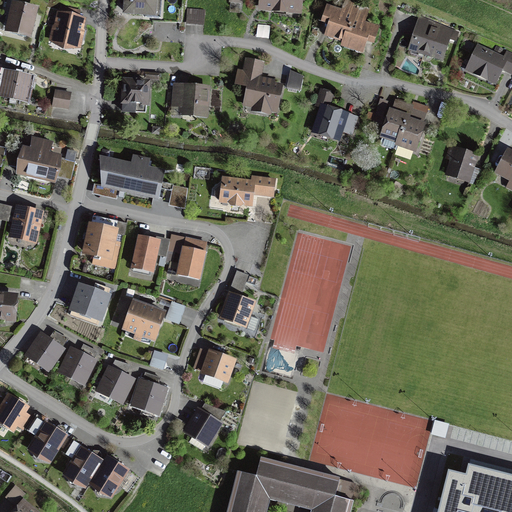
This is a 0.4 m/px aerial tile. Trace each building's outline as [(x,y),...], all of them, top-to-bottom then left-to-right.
[(126,0),(126,12),(146,13),(145,17),(161,18),(161,0),(126,0)] [(230,0),(230,12),(240,13),(241,0),(240,0),(230,0)] [(262,0),(262,7),(298,11),(299,0),(262,0)] [(345,41),(354,15),(355,11),(353,10),(354,5),(354,4),(354,3),(354,2),(354,1),(353,0),(352,0),(347,0),(348,0),(347,1),(347,2),(343,13),(335,10),(332,21),(327,35),(345,41)] [(35,10),(14,5),(8,29),(29,34),(35,10)] [(78,19),(77,18),(79,11),(62,7),(57,27),(55,26),(53,36),(55,40),(58,40),(61,45),(67,47),(73,44),(76,44),(79,43),(82,32),(80,30),(82,23),(77,22),(78,19)] [(180,8),(179,23),(186,23),(186,22),(187,10),(187,9),(180,8)] [(345,41),(343,45),(362,51),(370,27),(362,24),(366,13),(366,12),(366,11),(366,10),(365,10),(365,9),(364,8),(363,8),(362,8),(361,8),(360,8),(359,9),(358,10),(356,16),(354,15),(345,41)] [(203,11),(187,10),(186,22),(202,23),(203,11)] [(421,18),(421,19),(411,47),(424,52),(423,53),(441,58),(448,38),(455,41),(457,34),(421,18)] [(506,68),(505,71),(511,73),(511,55),(507,53),(504,60),(479,49),(470,67),(476,69),(478,75),(484,78),(490,76),(495,79),(502,64),(505,65),(506,68)] [(276,110),(281,87),(267,84),(267,83),(266,81),(259,80),(262,63),(247,60),(243,77),(250,78),(246,101),(256,103),(255,108),(269,111),(269,109),(276,110)] [(304,75),(290,70),(287,87),(300,90),(304,75)] [(0,93),(23,99),(28,80),(0,73),(0,87),(1,87),(0,91),(0,93)] [(148,83),(125,81),(122,111),(136,112),(136,104),(146,104),(148,83)] [(183,91),(174,90),(173,106),(182,106),(182,110),(196,111),(196,115),(206,115),(207,88),(187,87),(187,92),(183,91)] [(53,106),(67,109),(70,94),(55,91),(53,106)] [(317,106),(323,108),(327,109),(332,94),(322,91),(317,106)] [(393,113),(391,112),(383,135),(399,140),(398,142),(399,143),(411,106),(396,102),(393,113)] [(397,151),(406,154),(408,146),(415,148),(423,126),(421,125),(425,114),(411,109),(412,107),(411,106),(399,143),(400,143),(397,151)] [(356,119),(327,109),(323,108),(315,131),(338,138),(340,130),(351,133),(356,119)] [(18,173),(27,175),(26,177),(33,179),(42,141),(32,139),(30,151),(23,149),(18,173)] [(54,181),(60,158),(48,155),(52,143),(42,141),(33,179),(45,182),(45,179),(54,181)] [(450,172),(467,178),(471,167),(474,156),(449,148),(447,157),(454,159),(450,172)] [(511,154),(508,152),(498,172),(511,179),(511,154)] [(126,191),(155,197),(161,173),(147,170),(149,160),(134,157),(131,167),(126,191)] [(74,165),(61,162),(57,179),(70,181),(74,165)] [(109,162),(104,186),(126,191),(131,167),(109,162)] [(480,170),(471,167),(467,178),(466,182),(472,184),(480,170)] [(253,178),(252,184),(225,181),(224,188),(219,187),(215,190),(215,195),(218,199),(222,200),(228,201),(232,206),(238,207),(243,203),(250,204),(251,193),(272,196),(274,181),(253,178)] [(185,205),(189,187),(174,183),(170,202),(185,205)] [(35,241),(41,214),(18,209),(11,236),(35,241)] [(85,253),(109,258),(115,231),(91,226),(85,253)] [(140,238),(133,267),(152,271),(158,242),(140,238)] [(206,244),(186,239),(178,275),(198,280),(206,244)] [(243,293),(248,278),(236,273),(231,288),(243,293)] [(100,320),(108,296),(80,286),(72,310),(100,320)] [(253,303),(230,295),(222,318),(245,326),(253,303)] [(0,316),(12,318),(15,298),(0,296),(0,316)] [(180,322),(185,303),(172,299),(166,318),(180,322)] [(134,303),(125,328),(154,338),(163,314),(134,303)] [(29,355),(48,368),(60,350),(42,337),(29,355)] [(155,348),(150,365),(163,369),(168,352),(155,348)] [(62,372),(82,382),(92,361),(72,352),(62,372)] [(203,373),(226,381),(234,361),(210,352),(203,373)] [(100,391),(121,401),(131,380),(110,370),(100,391)] [(142,383),(135,405),(156,412),(163,390),(142,383)] [(27,407),(9,396),(0,409),(0,421),(13,430),(27,407)] [(187,431),(206,443),(218,424),(199,412),(187,431)] [(31,450),(48,461),(64,435),(47,425),(31,450)] [(82,450),(66,475),(83,486),(99,460),(82,450)] [(110,495),(126,470),(109,459),(93,485),(110,495)] [(266,511),(270,500),(311,511),(310,511),(349,511),(353,501),(351,501),(355,483),(340,479),(261,459),(256,476),(238,472),(227,511),(266,511)] [(439,511),(511,511),(511,476),(470,466),(468,476),(450,471),(439,511)] [(13,511),(32,511),(21,502),(13,511)]
